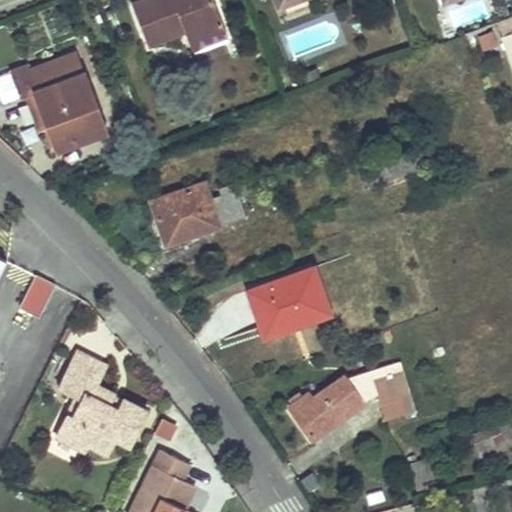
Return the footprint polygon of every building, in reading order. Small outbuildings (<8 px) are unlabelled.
[(212,0),(144,0),(132,5),(147,43),(184,29),(187,37),(221,24),(212,0)] [(276,0),(280,9),(302,0),(276,0)] [(485,0),(455,4),(457,24),(490,20),(487,0),(485,0)] [(511,17),(510,18),(499,22),(511,58),(511,17)] [(226,35),(221,24),(187,37),(191,49),(226,35)] [(184,29),(147,43),(150,52),(187,37),(184,29)] [(498,47),(492,32),(479,37),(484,52),(498,47)] [(41,128),(49,149),(105,127),(84,73),(83,73),(78,60),(31,79),(26,66),(11,71),(20,97),(33,92),(47,126),(41,128)] [(105,127),(49,149),(51,154),(107,134),(105,127)] [(426,141),(389,156),(390,159),(358,172),(365,190),(435,163),(426,141)] [(202,183),(150,201),(160,228),(166,244),(246,215),(238,195),(247,192),(243,180),(220,188),(222,194),(208,199),(202,183)] [(329,314),(313,267),(247,290),(260,327),(294,315),(297,325),(329,314)] [(39,318),(56,284),(36,274),(19,308),(39,318)] [(294,315),(260,327),(263,337),(297,325),(294,315)] [(108,370),(79,356),(61,393),(79,402),(89,407),(81,423),(71,418),(59,440),(88,454),(91,448),(111,458),(118,443),(132,450),(150,414),(126,402),(120,413),(111,408),(117,397),(99,389),(108,370)] [(390,374),(372,378),(383,419),(410,411),(406,396),(396,398),(390,374)] [(303,426),(310,436),(333,424),(330,421),(361,403),(343,376),(311,400),(308,395),(302,398),(301,395),(291,402),(293,406),(290,408),(303,426)] [(126,402),(117,397),(111,408),(120,413),(126,402)] [(81,423),(89,407),(79,402),(71,418),(81,423)] [(171,440),(178,424),(161,417),(154,433),(171,440)] [(511,448),(511,432),(508,420),(470,433),(477,459),(511,448)] [(198,459),(169,444),(134,511),(201,511),(202,511),(191,505),(183,501),(195,476),(190,473),(198,459)] [(440,476),(434,455),(407,462),(414,483),(440,476)] [(183,501),(191,505),(204,480),(195,476),(183,501)]
